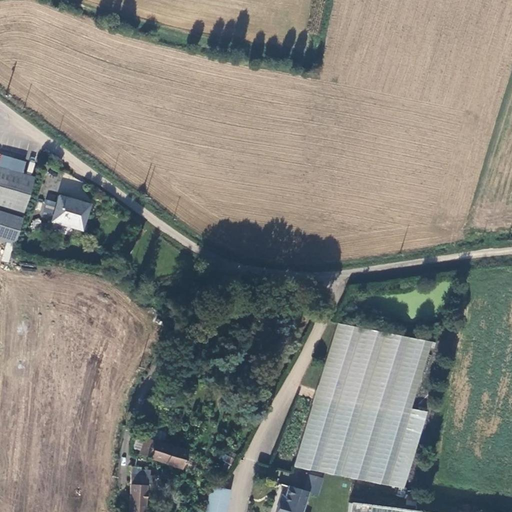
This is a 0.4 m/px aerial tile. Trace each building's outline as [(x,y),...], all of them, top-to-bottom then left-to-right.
[(31,178),(18,174),(22,161),(0,154),(0,211),(20,217),(31,178)] [(56,194),(49,221),(79,229),(86,202),(56,194)] [(20,217),(0,211),(0,238),(12,242),(20,217)] [(142,231),(135,226),(120,248),(127,252),(142,231)] [(9,263),(13,244),(5,243),(2,261),(9,263)] [(432,342),(337,322),(293,467),(400,489),(431,411),(411,407),(432,342)] [(185,453),(141,439),(138,448),(135,457),(180,471),(185,453)] [(305,490),(304,493),(318,497),(322,480),(309,476),(305,490)] [(142,511),(144,483),(129,483),(127,510),(133,510),(133,511),(142,511)] [(304,493),(305,490),(287,484),(281,502),(278,500),(274,511),(302,511),(308,494),(304,493)] [(207,487),(205,503),(218,505),(225,506),(227,490),(207,487)] [(455,511),(371,500),(351,497),(349,511),(455,511)]
